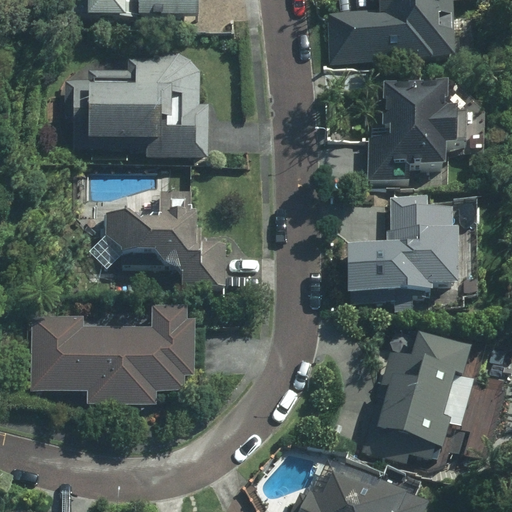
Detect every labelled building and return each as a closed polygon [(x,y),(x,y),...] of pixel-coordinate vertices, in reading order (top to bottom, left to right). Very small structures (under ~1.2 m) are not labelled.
[(65,0),(65,22),(197,25),(197,0),(65,0)] [(369,0),(370,18),(328,19),(330,71),(451,69),(449,0),(369,0)] [(169,58),(133,57),(133,66),(72,66),(71,153),(161,154),(161,164),(207,164),(208,110),(194,109),(195,68),(169,67),(169,58)] [(382,95),(381,142),(367,141),(366,186),(407,187),(407,178),(440,179),(440,158),(451,159),(452,124),(442,124),(443,97),(382,95)] [(124,221),(104,222),(103,241),(117,262),(149,264),(159,274),(171,274),(179,282),(178,291),(222,291),(221,249),(190,249),(190,198),(159,198),(159,230),(138,231),(124,221)] [(452,308),(452,218),(421,218),(421,206),(389,206),(389,241),(384,241),(384,264),(347,264),(347,308),(452,308)] [(179,401),(179,389),(191,389),(191,330),(182,330),(182,316),(149,316),(149,336),(83,336),(83,324),(30,324),(30,396),(86,396),(86,412),(152,412),(152,401),(179,401)] [(361,453),(435,474),(469,358),(415,342),(408,366),(388,360),(361,453)] [(418,511),(377,493),(373,502),(328,482),(319,502),(309,497),(306,504),(297,500),(291,511),(418,511)]
